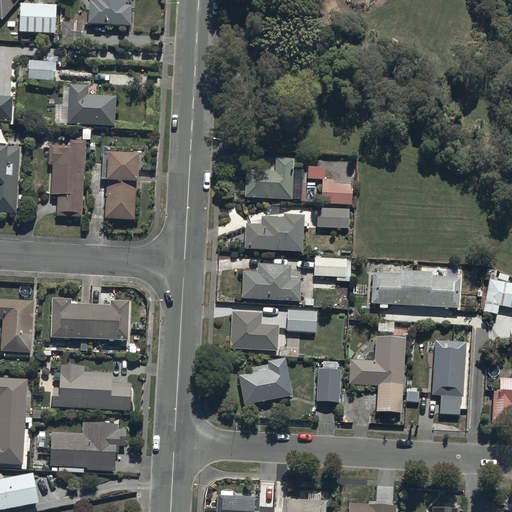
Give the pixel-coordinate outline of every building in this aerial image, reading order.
[(0,0),(0,19),(1,20),(18,1),(16,0),(0,0)] [(35,0),(36,5),(20,5),(19,33),(55,34),(56,6),(44,6),(44,0),(35,0)] [(125,7),(124,0),(91,0),(91,3),(90,3),(89,26),(129,27),(130,7),(125,7)] [(81,24),(60,23),(59,43),(80,44),(81,24)] [(55,63),(28,62),(27,81),(54,82),(55,63)] [(67,125),(116,127),(117,97),(89,95),(90,85),(68,84),(67,125)] [(0,118),(11,119),(12,97),(0,96),(0,118)] [(82,220),(85,142),(70,142),(69,147),(50,146),(49,166),(52,166),(50,196),(57,196),(56,219),(82,220)] [(0,215),(16,216),(19,150),(0,149),(0,215)] [(140,155),(108,153),(106,219),(137,221),(140,155)] [(245,169),(244,198),(298,200),(299,160),(277,159),(276,171),(245,169)] [(332,185),(333,181),(322,180),(321,198),(320,204),(351,207),(353,187),(332,185)] [(315,184),(306,183),(304,203),(313,203),(315,184)] [(317,209),(316,228),(349,230),(350,211),(317,209)] [(245,225),(243,253),(304,257),(307,218),(285,217),(285,222),(262,220),(262,226),(245,225)] [(347,259),(314,258),(313,278),(336,279),(336,282),(350,283),(350,266),(346,266),(347,259)] [(242,274),(241,302),(300,304),(301,284),(291,283),(292,268),(258,267),(258,275),(242,274)] [(371,276),(370,305),(378,306),(378,310),(387,310),(387,306),(407,307),(407,309),(459,310),(460,279),(431,278),(431,273),(401,272),(401,276),(390,276),(390,267),(376,267),(376,276),(371,276)] [(484,281),(489,282),(483,313),(497,316),(499,307),(511,309),(511,284),(495,282),(497,272),(487,270),(484,281)] [(0,351),(31,354),(35,303),(0,300),(0,319),(3,320),(0,351)] [(51,300),(50,339),(128,342),(129,303),(109,302),(109,307),(70,306),(71,301),(51,300)] [(287,311),(286,332),(315,334),(317,313),(287,311)] [(229,350),(278,353),(280,326),(262,325),(262,314),(231,312),(229,350)] [(394,323),(377,323),(377,332),(394,333),(394,323)] [(376,414),(402,416),(407,339),(377,337),(375,361),(350,359),(349,385),(378,388),(376,414)] [(465,343),(435,342),(431,416),(461,417),(465,343)] [(238,378),(244,407),(294,396),(286,359),(269,363),(270,371),(238,378)] [(323,370),(317,370),(316,403),(340,404),(341,371),(338,370),(339,362),(324,362),(323,370)] [(53,389),(52,408),(129,413),(130,385),(112,384),(112,375),(84,374),(85,368),(61,366),(59,390),(53,389)] [(0,464),(22,466),(28,381),(0,378),(0,464)] [(511,379),(495,379),(491,426),(511,427),(511,424),(511,379)] [(44,411),(31,411),(31,421),(44,421),(44,411)] [(53,436),(49,469),(116,472),(118,426),(83,424),(83,434),(53,436)] [(47,432),(38,432),(38,449),(48,449),(47,432)] [(0,480),(0,511),(40,504),(34,474),(0,480)] [(217,511),(324,511),(326,500),(218,493),(217,511)] [(396,511),(397,505),(349,503),(348,511),(396,511)]
